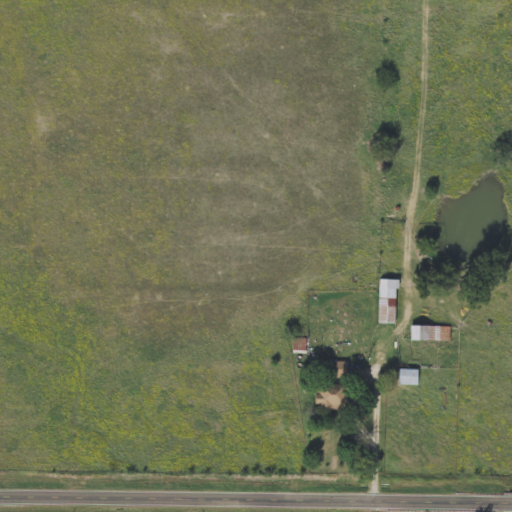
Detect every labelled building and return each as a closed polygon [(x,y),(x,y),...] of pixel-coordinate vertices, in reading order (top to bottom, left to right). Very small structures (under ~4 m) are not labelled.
[(395,279),(395,323),(377,323),(377,279),(395,279)] [(448,325),(448,340),(409,340),(409,325),(448,325)] [(304,350),(291,350),(291,339),(304,339),(304,350)] [(345,361),(345,381),(346,381),(346,409),(314,409),(314,361),(345,361)] [(415,384),(398,384),(398,369),(415,369),(415,384)]
